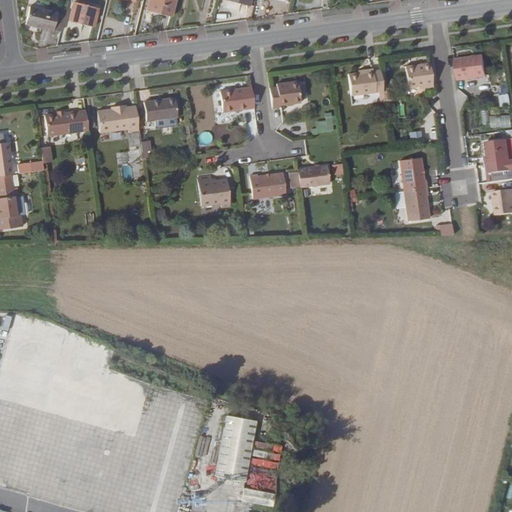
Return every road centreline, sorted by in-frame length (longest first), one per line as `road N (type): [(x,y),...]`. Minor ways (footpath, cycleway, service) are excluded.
road 1 (tertiary): [(254,39),(15,71)]
road 2 (tertiary): [(436,15),(254,39)]
road 3 (residential): [(436,15),(457,175)]
